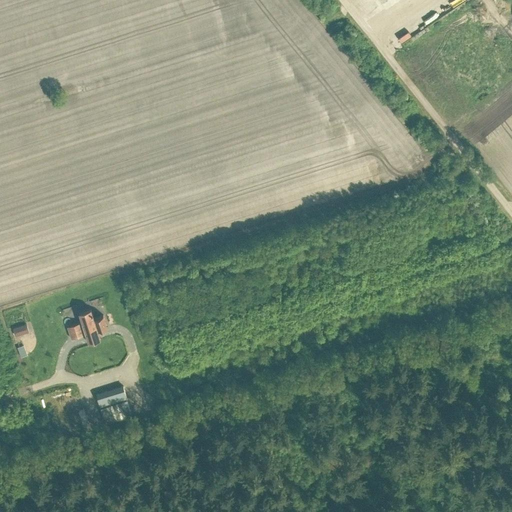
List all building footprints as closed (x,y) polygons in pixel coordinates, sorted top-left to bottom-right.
[(407,42),(413,39),(410,32),(404,35),(407,42)] [(86,299),(87,307),(93,306),(95,312),(101,310),(98,297),(86,299)] [(29,316),(27,304),(20,305),(22,317),(29,316)] [(69,317),(76,315),(73,304),(66,306),(69,317)] [(86,341),(98,337),(96,328),(105,325),(101,313),(92,316),(89,307),(76,311),(80,320),(69,324),(73,336),(83,332),(86,341)] [(26,323),(13,327),(15,334),(29,330),(26,323)] [(12,345),(16,356),(24,354),(21,343),(12,345)] [(97,393),(106,421),(133,412),(124,385),(97,393)] [(49,406),(47,396),(37,399),(39,409),(49,406)]
